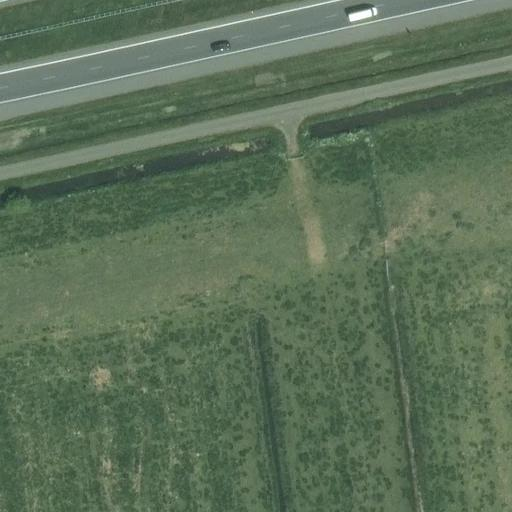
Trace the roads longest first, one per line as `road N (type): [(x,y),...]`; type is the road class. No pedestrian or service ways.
road 1 (unclassified): [(0,173),(511,62)]
road 2 (motorway): [(0,88),(402,0)]
